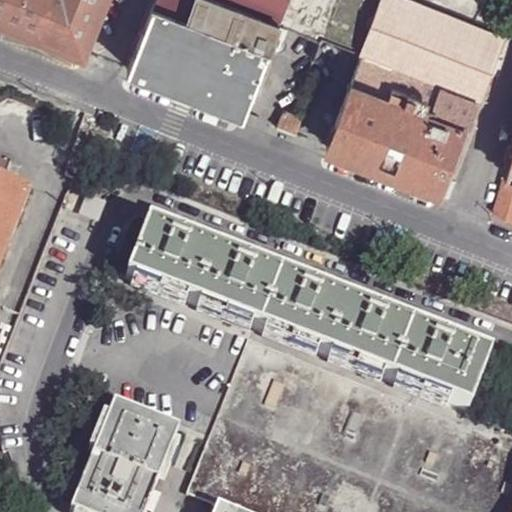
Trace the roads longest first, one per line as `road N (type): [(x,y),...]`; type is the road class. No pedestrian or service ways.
road 1 (residential): [(0,58),(459,234)]
road 2 (unclassified): [(459,234),(511,73)]
